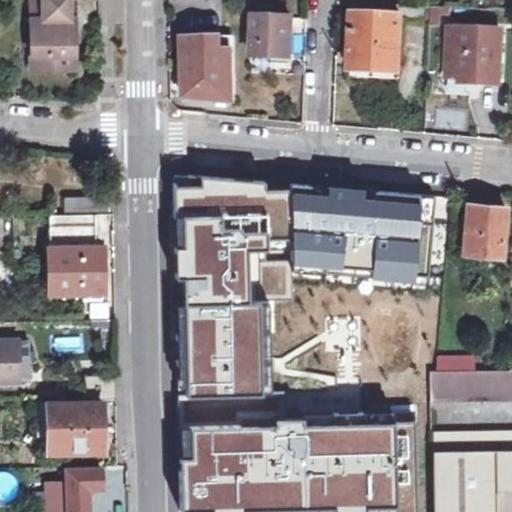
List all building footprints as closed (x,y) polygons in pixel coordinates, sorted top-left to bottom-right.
[(30,1),(31,55),(47,55),(48,70),(75,70),(75,55),(74,1),(68,1),(68,0),(39,0),(40,1),(30,1)] [(423,45),(425,4),(356,0),(356,12),(353,12),(350,68),(371,70),(371,64),(400,64),(401,45),(423,45)] [(253,15),(251,55),(289,56),(291,16),(253,15)] [(447,76),(477,78),(477,83),(499,85),(502,31),(450,27),(447,76)] [(232,100),(231,35),(184,38),(187,97),(232,100)] [(47,55),(31,55),(31,70),(48,70),(47,55)] [(175,178),(182,396),(266,399),(264,304),(292,303),(295,279),(324,278),(324,292),(427,295),(438,196),(175,178)] [(65,209),(109,210),(108,198),(65,197),(65,209)] [(38,209),(49,209),(49,198),(38,198),(38,209)] [(504,208),(465,204),(461,252),(499,256),(504,208)] [(95,214),(50,213),(50,245),(47,245),(47,290),(100,291),(101,243),(94,243),(95,214)] [(87,302),(88,319),(109,319),(108,302),(87,302)] [(0,372),(20,372),(21,339),(0,338),(0,372)] [(442,370),(475,370),(475,355),(443,355),(442,370)] [(428,404),(511,401),(511,369),(500,369),(475,370),(442,370),(434,370),(427,371),(428,404)] [(89,375),(89,397),(114,397),(113,375),(89,375)] [(100,447),(101,402),(45,401),(45,446),(100,447)] [(174,465),(179,511),(419,511),(417,425),(190,433),(188,465),(174,465)] [(428,442),(430,493),(431,511),(496,511),(496,492),(511,491),(511,429),(428,431),(428,442)] [(103,467),(104,486),(121,485),(120,466),(103,467)] [(86,511),(87,488),(98,488),(98,469),(66,468),(66,482),(65,511),(86,511)] [(65,511),(66,482),(43,482),(42,511),(65,511)]
